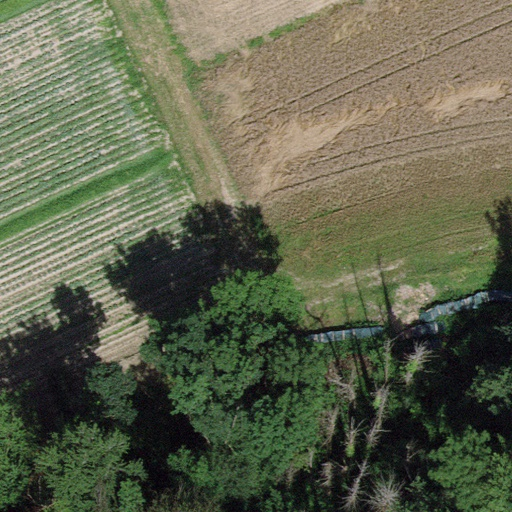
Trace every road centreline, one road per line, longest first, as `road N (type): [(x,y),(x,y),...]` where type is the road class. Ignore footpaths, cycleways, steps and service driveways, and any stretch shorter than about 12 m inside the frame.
road 1 (track): [(331,425),(112,0)]
road 2 (track): [(159,511),(331,425),(511,375)]
